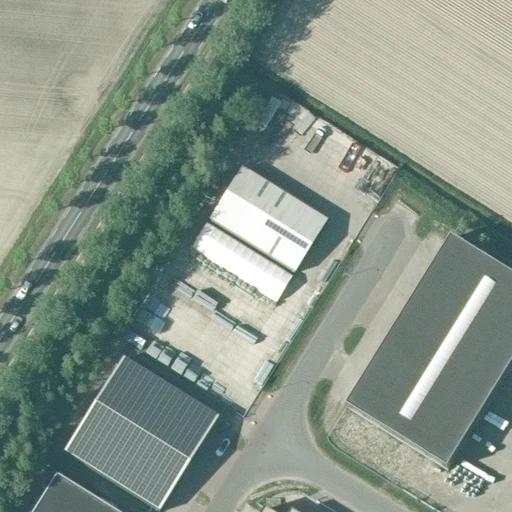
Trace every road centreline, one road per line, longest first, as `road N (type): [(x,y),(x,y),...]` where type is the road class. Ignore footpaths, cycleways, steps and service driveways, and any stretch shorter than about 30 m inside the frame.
road 1 (primary): [(0,339),(216,0)]
road 2 (residential): [(264,440),(402,217)]
road 3 (residential): [(264,440),(384,511)]
